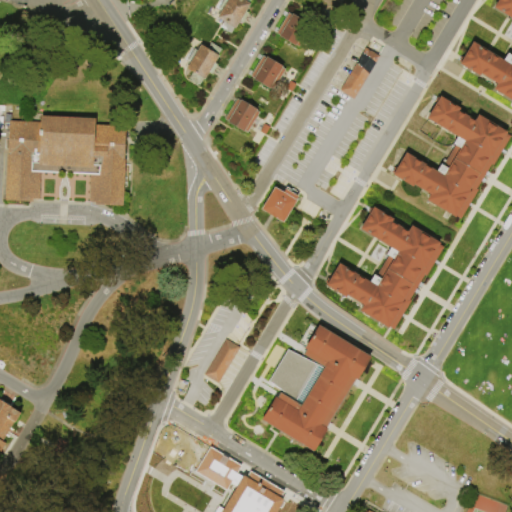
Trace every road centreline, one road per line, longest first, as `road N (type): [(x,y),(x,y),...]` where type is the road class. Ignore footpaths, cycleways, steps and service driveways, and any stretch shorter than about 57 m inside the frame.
road 1 (residential): [(469,0),(208,434)]
road 2 (residential): [(190,143),(199,289),(122,511)]
road 3 (tertiary): [(421,380),(296,289),(190,143)]
road 4 (residential): [(370,2),(240,218)]
road 5 (residential): [(336,511),(157,403)]
road 6 (residential): [(250,232),(72,283)]
road 7 (tertiary): [(511,231),(421,380)]
road 8 (tertiary): [(190,143),(94,0)]
road 9 (residential): [(190,143),(276,0)]
road 10 (residential): [(44,404),(89,312),(127,268)]
road 11 (residential): [(341,511),(421,380)]
